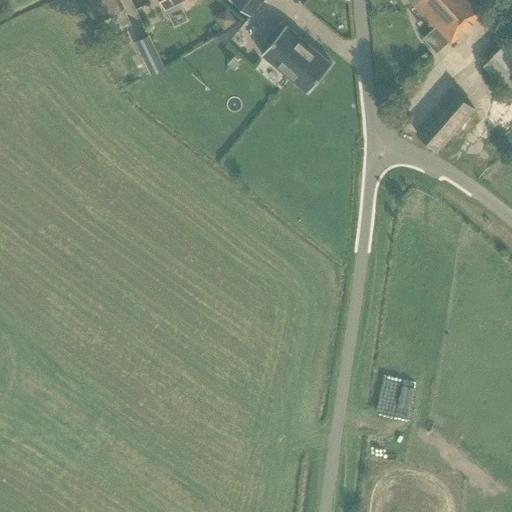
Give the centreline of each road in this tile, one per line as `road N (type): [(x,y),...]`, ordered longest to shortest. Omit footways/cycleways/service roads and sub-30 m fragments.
road 1 (unclassified): [(326,511),(372,143)]
road 2 (unclassified): [(511,222),(434,164),(372,143)]
road 3 (unclassified): [(372,143),(359,0)]
